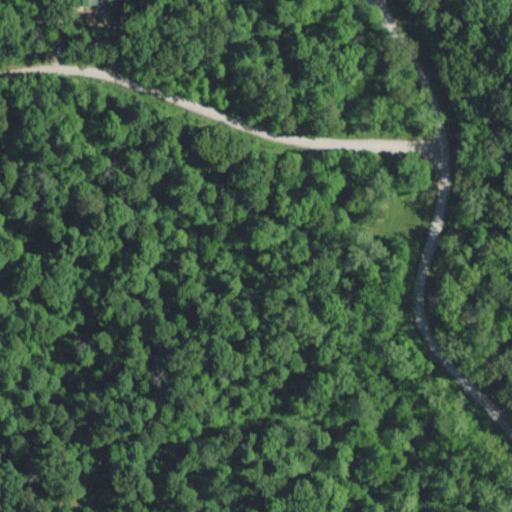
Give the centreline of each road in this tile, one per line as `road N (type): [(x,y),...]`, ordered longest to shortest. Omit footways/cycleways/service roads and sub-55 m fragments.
road 1 (residential): [(370,0),(427,98),(444,149),(439,214),(419,273),(420,322),(511,432)]
road 2 (residential): [(444,149),(296,143),(99,67),(0,70)]
